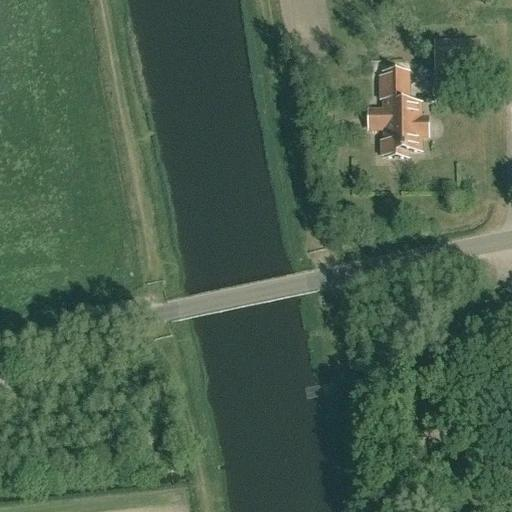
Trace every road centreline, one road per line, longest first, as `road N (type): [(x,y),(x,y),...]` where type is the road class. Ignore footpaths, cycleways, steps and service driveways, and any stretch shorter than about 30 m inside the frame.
road 1 (unclassified): [(0,349),(511,240)]
road 2 (track): [(105,0),(155,315)]
road 3 (track): [(265,0),(314,282)]
road 4 (track): [(372,511),(314,282)]
road 5 (track): [(208,511),(155,315)]
